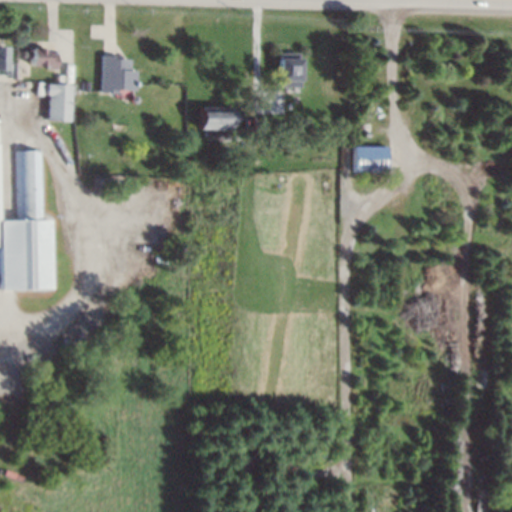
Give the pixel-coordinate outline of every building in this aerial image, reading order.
[(54,72),(25,71),(26,48),(41,49),(41,56),(55,57),(54,72)] [(100,51),(114,51),(114,54),(121,55),(121,66),(131,66),(131,84),(113,84),(113,87),(100,86),(100,51)] [(277,89),(277,57),(299,57),(299,89),(277,89)] [(66,124),(44,123),(45,98),(41,98),(42,86),(68,87),(66,124)] [(230,130),(197,130),(197,107),(230,107),(230,130)] [(0,291),(0,223),(16,223),(16,151),(41,150),(41,221),(48,220),(48,291),(0,291)] [(355,150),(383,151),(382,179),(355,178),(355,150)]
